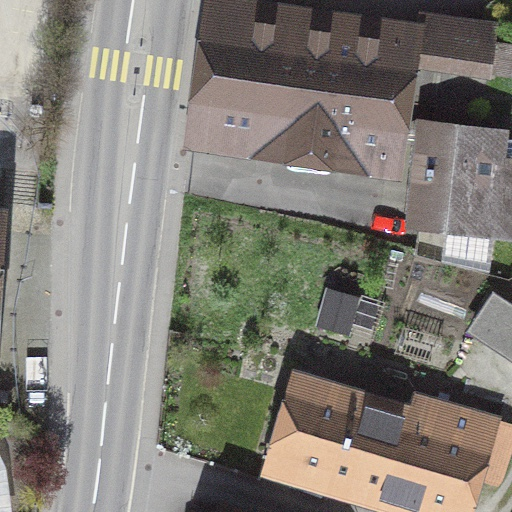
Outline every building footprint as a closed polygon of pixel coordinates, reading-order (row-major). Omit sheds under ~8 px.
[(387,173),(406,41),(226,15),(209,133),(340,152),(338,168),(387,173)] [(493,35),(447,29),(437,103),(474,109),(479,72),(488,73),(493,35)] [(429,128),(419,220),(507,231),(511,184),(511,161),(483,158),(486,135),(429,128)] [(511,357),(511,298),(493,289),(469,335),(511,357)] [(511,427),(445,407),(439,429),(309,391),(287,464),(444,511),(459,511),(471,474),(499,482),(511,442),(511,427)]
